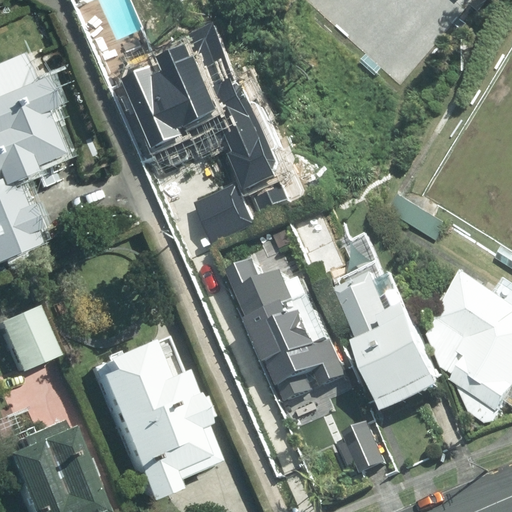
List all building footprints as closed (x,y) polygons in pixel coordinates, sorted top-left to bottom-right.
[(140,70),(136,78),(144,95),(134,99),(154,144),(179,132),(186,150),(193,147),(207,151),(232,141),(239,144),(272,129),(278,119),(262,81),(249,79),(226,24),(137,63),(140,70)] [(370,54),(365,59),(378,71),(383,67),(370,54)] [(0,258),(39,241),(16,189),(12,190),(6,176),(62,152),(43,108),(54,104),(42,76),(32,80),(25,64),(0,75),(0,258)] [(234,190),(200,205),(217,246),(250,231),(234,190)] [(448,223),(401,195),(391,212),(438,240),(448,223)] [(323,211),(297,221),(320,274),(346,263),(323,211)] [(469,224),(459,238),(485,255),(495,240),(469,224)] [(254,241),(252,242),(250,244),(248,247),(247,249),(246,252),(246,255),(246,258),(247,261),(248,263),(250,266),(252,268),(254,269),(257,271),(260,271),(263,272),(266,271),(268,271),(271,269),(273,268),(276,266),(277,263),(278,261),(279,258),(279,255),(279,252),(278,249),(277,246),(275,244),(273,242),(271,240),(268,239),(266,238),(263,238),(260,238),(257,239),(254,240),(254,241)] [(511,248),(506,244),(495,260),(511,271),(511,248)] [(289,274),(243,293),(289,401),(350,375),(336,342),(315,350),(303,323),(286,330),(280,313),(301,303),(289,274)] [(511,302),(472,276),(433,336),(446,368),(458,377),(456,379),(469,409),(494,425),(511,397),(511,302)] [(380,277),(344,292),(364,344),(362,344),(389,412),(448,389),(416,310),(413,311),(407,296),(390,303),(380,277)] [(55,356),(34,307),(0,322),(0,327),(19,371),(55,356)] [(104,374),(93,378),(146,501),(174,490),(170,481),(213,462),(198,427),(201,426),(179,374),(161,382),(145,344),(100,363),(104,374)] [(99,511),(63,430),(59,432),(55,422),(17,439),(21,448),(3,456),(27,511),(99,511)] [(388,462),(374,429),(349,440),(363,472),(388,462)]
